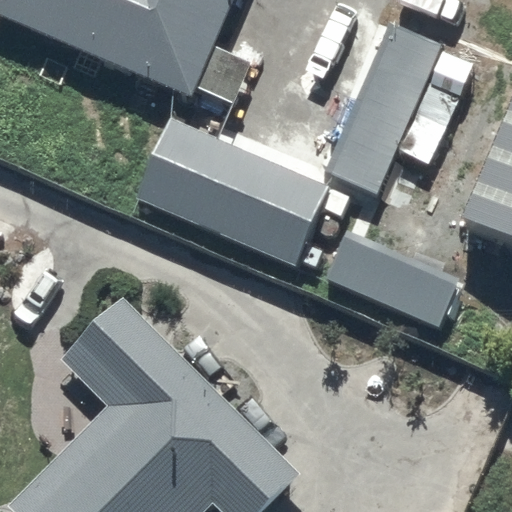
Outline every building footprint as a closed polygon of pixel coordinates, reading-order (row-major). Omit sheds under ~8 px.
[(0,0),(0,24),(189,110),(197,94),(230,110),(249,70),(212,54),(236,0),(0,0)] [(475,0),(410,0),(407,13),(498,37),(506,8),(475,0)] [(440,53),(389,33),(330,182),(412,214),(426,178),(396,166),(440,53)] [(330,193),(170,130),(137,213),(298,276),(330,193)] [(346,236),(325,284),(439,334),(460,286),(346,236)] [(125,307),(62,368),(109,418),(9,511),(213,511),(216,510),(217,511),(267,511),(296,484),(125,307)]
